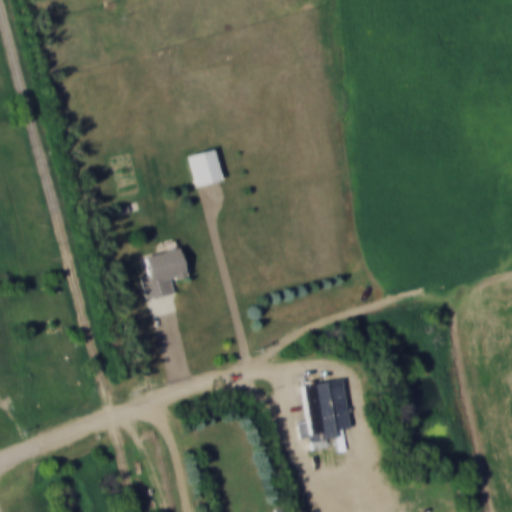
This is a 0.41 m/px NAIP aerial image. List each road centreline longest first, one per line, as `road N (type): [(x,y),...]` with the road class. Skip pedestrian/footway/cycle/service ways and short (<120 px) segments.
road 1 (track): [(236,372),(316,330),(403,296),(457,290),(511,261)]
road 2 (residential): [(0,457),(236,372)]
